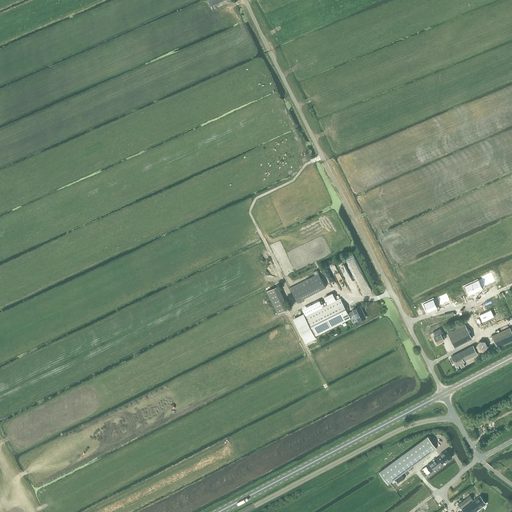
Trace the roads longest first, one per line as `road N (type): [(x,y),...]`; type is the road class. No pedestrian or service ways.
road 1 (unclassified): [(443,393),(244,0)]
road 2 (primary): [(221,511),(443,393)]
road 3 (unclassified): [(243,511),(400,429),(454,415)]
